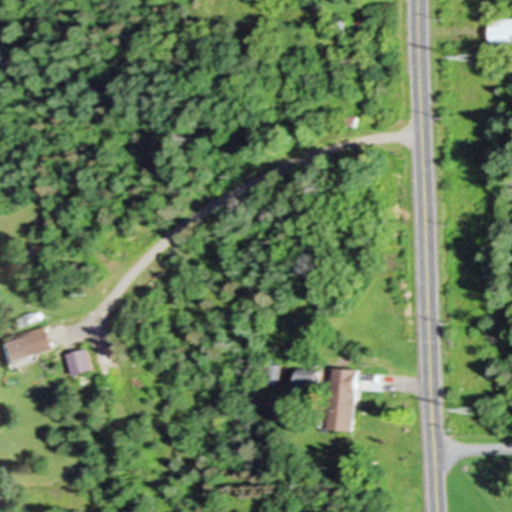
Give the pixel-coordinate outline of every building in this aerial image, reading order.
[(511,17),(496,18),(497,48),(511,48),(511,17)] [(0,339),(0,348),(4,364),(58,349),(52,326),(0,339)] [(77,375),(97,369),(91,347),(71,352),(77,375)] [(333,429),(359,431),(362,369),(337,367),(333,429)] [(304,388),(326,388),(326,372),(304,372),(304,388)]
